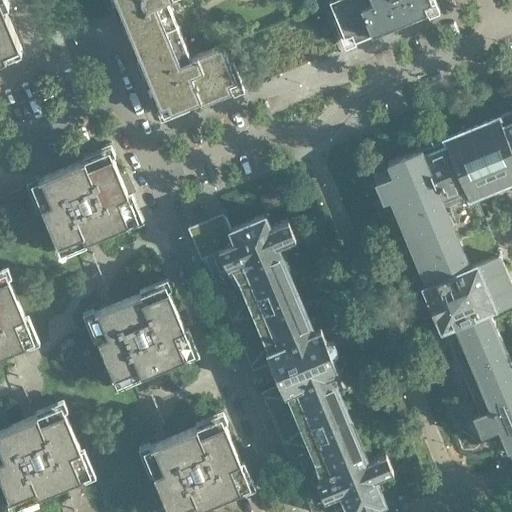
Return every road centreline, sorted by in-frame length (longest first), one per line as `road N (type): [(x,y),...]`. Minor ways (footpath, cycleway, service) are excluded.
road 1 (residential): [(154,178),(289,511)]
road 2 (residential): [(0,74),(101,36),(154,178)]
road 3 (residential): [(376,89),(481,46),(500,29)]
